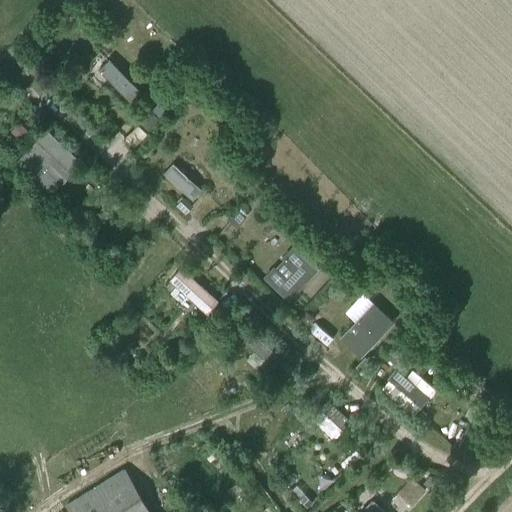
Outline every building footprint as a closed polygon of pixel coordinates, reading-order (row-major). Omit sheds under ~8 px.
[(133,102),(143,91),(106,56),(96,67),(133,102)] [(160,119),(150,110),(139,122),(149,131),(160,119)] [(135,122),(120,138),(129,146),(144,131),(135,122)] [(18,124),(11,131),(21,140),(28,133),(18,124)] [(79,158),(46,128),(16,161),(48,191),(58,180),(62,183),(72,172),(69,169),(79,158)] [(193,198),(202,187),(170,161),(161,172),(193,198)] [(185,211),(191,204),(184,197),(177,204),(185,211)] [(236,226),(246,216),(236,207),(226,217),(236,226)] [(288,299),(318,268),(293,245),(281,257),(292,269),(286,276),(274,265),(263,276),(288,299)] [(180,262),(166,277),(205,313),(219,299),(180,262)] [(360,356),(394,320),(373,301),(339,337),(360,356)] [(307,323),(312,317),(305,312),(300,318),(307,323)] [(205,321),(199,315),(192,322),(199,328),(205,321)] [(387,357),(394,363),(402,353),(394,347),(387,357)] [(365,357),(357,366),(363,371),(371,362),(365,357)] [(417,410),(435,384),(410,366),(405,373),(394,366),(381,384),(417,410)] [(309,415),(334,438),(351,419),(326,396),(309,415)] [(70,511),(152,511),(124,467),(65,504),(70,511)] [(289,473),(283,478),(290,485),(295,479),(289,473)] [(429,475),(423,483),(431,490),(438,482),(429,475)] [(426,489),(411,477),(397,493),(412,506),(426,489)] [(307,507),(312,502),(304,494),(299,499),(307,507)]
